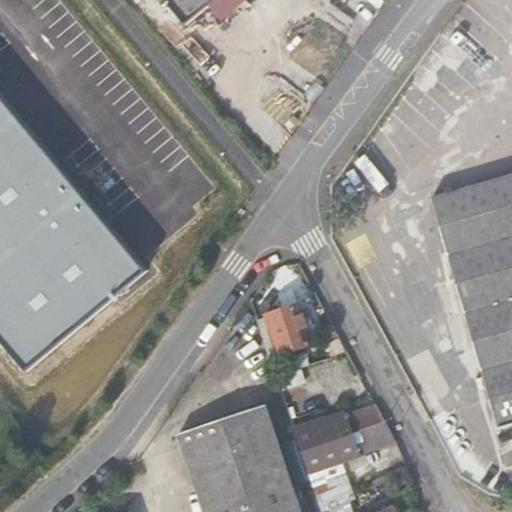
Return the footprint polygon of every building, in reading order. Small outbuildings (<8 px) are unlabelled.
[(39,0),(0,0),(0,269),(12,284),(169,154),(39,0)] [(229,0),(165,0),(192,32),(229,0)] [(511,173),(428,199),(501,429),(511,425),(511,173)] [(301,305),(270,316),(283,356),(315,344),(309,325),(313,323),(309,310),(304,312),(301,305)] [(299,511),(265,408),(180,437),(204,511),(299,511)] [(388,424),(380,409),(338,422),(337,420),(296,433),(303,451),(388,424)] [(342,461),(398,442),(388,424),(303,451),(310,472),(342,461)] [(310,472),(320,504),(347,495),(352,493),(342,461),(310,472)] [(320,504),(322,511),(353,511),(347,495),(320,504)]
